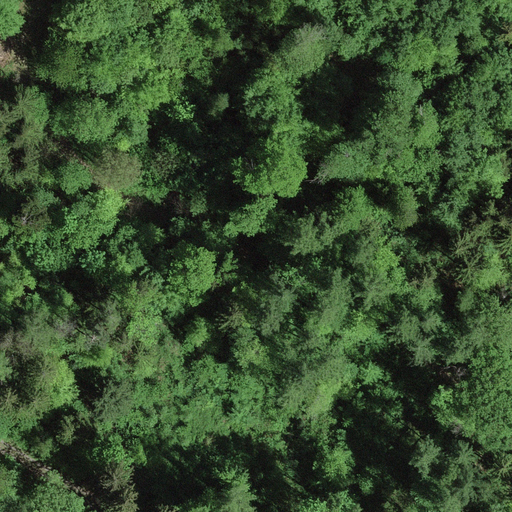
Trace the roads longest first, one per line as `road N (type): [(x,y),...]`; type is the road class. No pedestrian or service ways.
road 1 (track): [(511,419),(387,329),(113,190),(64,145),(35,94),(12,0)]
road 2 (track): [(0,444),(108,511)]
